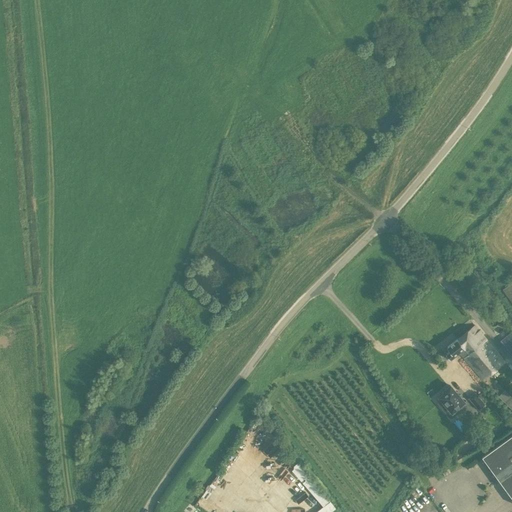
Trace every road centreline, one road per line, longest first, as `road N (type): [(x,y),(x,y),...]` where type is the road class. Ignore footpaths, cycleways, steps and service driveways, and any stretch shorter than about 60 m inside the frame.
road 1 (unclassified): [(148,511),(217,407),(449,143),(511,56)]
road 2 (track): [(71,511),(47,266),(46,112),(34,0)]
road 3 (track): [(464,65),(396,154),(386,217),(313,244)]
road 4 (track): [(283,121),(329,174),(386,217)]
